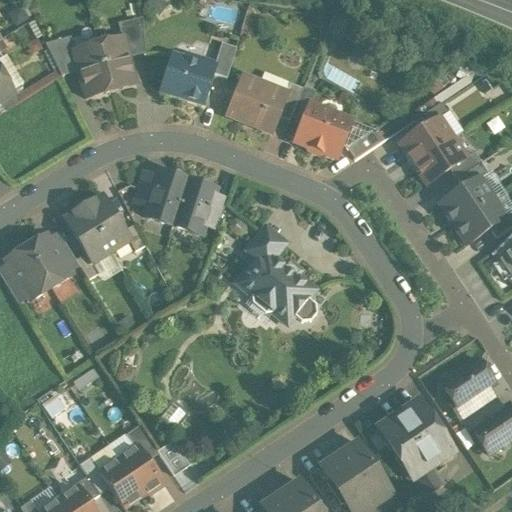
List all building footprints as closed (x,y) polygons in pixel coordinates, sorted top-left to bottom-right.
[(142,20),(117,26),(121,41),(122,41),(128,60),(145,56),(142,20)] [(70,40),(45,46),(61,79),(78,74),(72,55),(74,54),(70,40)] [(121,41),(97,48),(110,94),(135,87),(128,60),(122,41),(121,41)] [(221,46),(214,67),(215,67),(212,77),(226,81),(236,50),(221,46)] [(74,54),(72,55),(78,74),(85,101),(110,94),(97,48),(74,54)] [(185,62),(171,58),(160,94),(187,102),(187,100),(203,105),(212,77),(215,67),(214,67),(200,62),(194,68),(186,65),(185,62)] [(0,101),(11,95),(0,76),(0,101)] [(285,96),(242,79),(227,118),(270,135),(276,120),(286,96),(285,96)] [(302,91),(289,86),(285,96),(286,96),(276,120),(289,125),(302,91)] [(440,105),(415,122),(422,132),(439,121),(439,122),(447,116),(440,105)] [(350,124),(309,107),(294,144),(336,160),(350,124)] [(422,132),(399,148),(412,168),(452,141),(439,122),(439,121),(422,132)] [(375,131),(346,151),(354,163),(383,143),(375,131)] [(452,141),(412,168),(426,188),(449,172),(465,161),(465,160),(452,141)] [(465,161),(449,172),(456,182),(481,165),(473,154),(465,160),(465,161)] [(481,165),(456,182),(462,192),(479,181),(488,176),(481,165)] [(147,209),(144,220),(200,238),(203,227),(213,199),(214,193),(158,175),(156,180),(147,209)] [(143,176),(134,204),(147,209),(156,180),(143,176)] [(462,192),(439,208),(452,227),(492,201),(479,181),(462,192)] [(101,199),(82,210),(110,256),(129,244),(101,199)] [(226,203),(213,199),(203,227),(217,231),(226,203)] [(492,201),(452,227),(466,247),(489,232),(506,221),(505,220),(492,201)] [(110,256),(82,210),(64,222),(85,256),(92,267),(110,256)] [(511,215),(505,220),(506,221),(489,232),(496,242),(511,230),(511,215)] [(134,228),(123,233),(129,244),(134,254),(145,249),(134,228)] [(281,251),(262,235),(246,254),(256,262),(266,270),(274,260),(281,251)] [(77,267),(58,237),(48,243),(67,274),(77,267)] [(45,238),(25,251),(50,291),(70,279),(67,274),(48,243),(45,238)] [(511,245),(492,258),(511,287),(511,245)] [(50,291),(25,251),(4,263),(7,268),(8,268),(27,299),(26,299),(30,304),(50,291)] [(85,256),(75,263),(87,283),(97,277),(92,267),(85,256)] [(274,260),(266,270),(256,262),(236,287),(251,299),(258,299),(270,309),(271,316),(286,328),(293,319),(301,325),(309,324),(315,317),(314,308),(307,302),(314,293),(274,260)] [(27,299),(8,268),(7,268),(0,273),(0,278),(16,305),(26,299),(27,299)] [(477,363),(463,373),(457,371),(452,375),(451,380),(441,387),(456,410),(456,411),(486,391),(487,391),(493,387),(477,363)] [(486,391),(456,411),(456,410),(452,412),(461,424),(494,402),(487,391),(486,391)] [(494,402),(461,424),(469,437),(472,434),(471,433),(501,413),(494,402)] [(417,403),(376,431),(411,484),(412,484),(432,470),(453,456),(417,403)] [(501,413),(471,433),(472,434),(487,457),(497,450),(503,451),(508,448),(509,442),(511,440),(511,414),(508,408),(501,413)] [(157,456),(138,428),(125,437),(134,450),(138,448),(148,463),(157,456)] [(391,498),(356,445),(318,470),(346,511),(370,511),(375,509),(391,498)] [(148,463),(138,448),(134,450),(118,461),(143,499),(163,485),(148,463)] [(98,474),(89,461),(79,468),(86,479),(99,498),(109,491),(98,475),(98,474)] [(98,474),(98,475),(109,491),(123,511),(143,499),(118,461),(98,474)] [(432,470),(412,484),(423,500),(443,487),(432,470)] [(99,498),(86,479),(76,486),(78,488),(89,504),(99,498)] [(316,511),(298,484),(260,508),(262,511),(316,511)] [(78,488),(58,501),(64,511),(93,511),(89,504),(78,488)] [(64,511),(58,501),(42,511),(64,511)]
